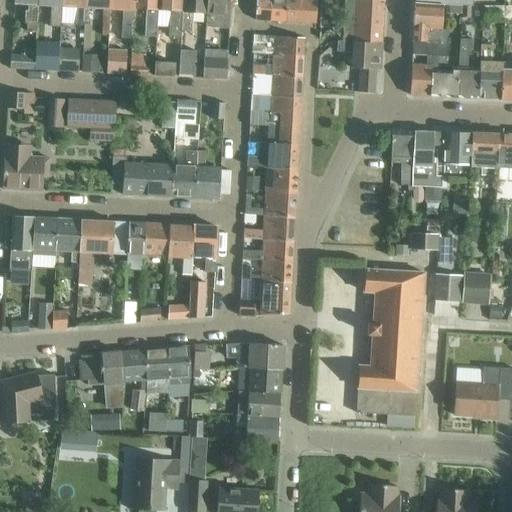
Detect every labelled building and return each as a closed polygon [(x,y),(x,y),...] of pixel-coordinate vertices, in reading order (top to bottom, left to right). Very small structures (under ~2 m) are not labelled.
[(36,31),(37,5),(37,0),(14,0),(14,4),(27,5),(26,31),(36,31)] [(60,27),(62,7),(62,0),(37,0),(37,5),(50,6),(49,26),(60,27)] [(85,25),(86,9),(86,0),(62,0),(62,7),(77,8),(76,25),(85,25)] [(109,10),(110,0),(86,0),(86,9),(102,10),(100,35),(108,35),(109,10)] [(110,0),(109,10),(122,11),(120,40),(132,40),(134,11),(134,0),(110,0)] [(134,0),(134,11),(145,11),(144,38),(156,39),(157,20),(158,12),(158,0),(134,0)] [(182,0),(158,0),(158,12),(170,13),(169,38),(180,38),(181,32),(182,0)] [(206,0),(182,0),(181,32),(190,33),(191,15),(205,16),(206,0)] [(230,0),(206,0),(205,16),(205,26),(228,28),(229,17),(230,17),(230,0)] [(256,0),(256,20),(270,21),(271,0),(256,0)] [(271,0),(270,21),(286,22),(286,0),(271,0)] [(286,0),(286,22),(315,24),(316,0),(286,0)] [(351,42),(380,44),(382,1),(359,0),(345,0),(345,20),(352,20),(351,42)] [(413,29),(412,41),(426,42),(447,44),(448,31),(442,30),(443,6),(415,4),(414,4),(414,16),(413,29)] [(484,6),(484,20),(510,19),(510,6),(484,6)] [(303,57),(304,39),(253,36),(253,43),(265,44),(265,49),(272,49),(272,55),(303,57)] [(460,39),(459,49),(458,70),(457,97),(479,98),(480,71),(472,70),(473,40),(460,39)] [(380,44),(351,42),(343,42),(338,41),(337,53),(351,54),(350,71),(359,71),(358,92),(373,93),(374,72),(378,72),(380,44)] [(411,66),(410,95),(431,96),(432,67),(438,68),(446,68),(447,44),(426,42),(412,41),(412,55),(427,56),(426,67),(411,66)] [(35,48),(33,70),(58,71),(59,49),(60,43),(35,42),(35,48)] [(479,98),(500,99),(502,65),(490,64),(491,47),(481,47),(480,71),(479,98)] [(10,68),(10,69),(18,70),(33,70),(35,48),(24,48),(23,56),(11,56),(10,68)] [(58,71),(58,72),(74,72),(78,73),(78,71),(79,65),(79,50),(68,50),(59,49),(58,71)] [(82,72),(100,73),(101,60),(96,60),(96,52),(83,51),(82,72)] [(106,74),(125,75),(126,52),(107,51),(106,74)] [(177,76),(192,77),(194,52),(179,51),(177,76)] [(302,77),(303,57),(272,55),(271,65),(267,65),(267,66),(252,66),(252,75),(253,75),(271,76),(302,77)] [(131,74),(148,76),(148,67),(143,67),(143,60),(132,59),(131,74)] [(226,80),(228,60),(203,59),(202,78),(226,80)] [(154,76),(172,77),(173,65),(154,64),(154,76)] [(500,99),(511,99),(511,65),(502,65),(500,99)] [(431,96),(457,97),(458,70),(452,70),(452,73),(437,72),(438,68),(432,67),(431,96)] [(271,76),(253,75),(252,95),(251,95),(250,112),(279,113),(279,110),(300,111),(302,77),(271,76)] [(8,93),(7,109),(24,109),(25,94),(8,93)] [(48,99),(47,127),(62,128),(64,100),(48,99)] [(68,100),(66,128),(114,130),(115,106),(115,102),(110,102),(85,101),(79,101),(68,100)] [(176,114),(175,128),(175,137),(183,138),(183,140),(198,140),(199,125),(195,125),(196,103),(177,102),(176,104),(176,114)] [(176,114),(176,104),(163,103),(162,128),(175,128),(176,114)] [(212,108),(212,119),(224,120),(224,110),(224,104),(221,103),(215,103),(213,103),(212,104),(212,108)] [(250,112),(249,125),(268,127),(267,144),(298,145),(300,111),(279,110),(279,113),(250,112)] [(411,191),(412,167),(414,132),(392,131),(390,163),(405,163),(405,168),(400,167),(399,185),(408,185),(408,191),(411,191)] [(431,154),(432,133),(414,132),(412,167),(425,167),(424,187),(441,187),(441,176),(435,176),(436,155),(431,154)] [(435,176),(441,176),(468,177),(468,169),(468,166),(470,135),(432,133),(431,154),(436,155),(435,176)] [(497,169),(497,165),(497,136),(470,135),(468,166),(468,169),(480,169),(480,177),(493,177),(493,169),(497,169)] [(511,136),(497,136),(497,165),(511,165),(511,136)] [(376,141),(370,161),(371,162),(369,171),(380,174),(389,145),(376,141)] [(297,170),(298,145),(267,144),(266,158),(247,157),(247,166),(266,168),(297,170)] [(29,157),(29,146),(5,145),(4,156),(2,190),(27,191),(27,190),(41,191),(42,178),(47,178),(48,165),(42,165),(43,159),(29,159),(29,158),(29,157)] [(123,195),(147,197),(149,165),(129,164),(129,158),(125,158),(125,150),(115,150),(113,185),(124,186),(123,195)] [(186,151),(185,167),(173,167),(171,198),(196,199),(197,168),(198,152),(186,151)] [(147,197),(171,198),(173,167),(149,165),(147,197)] [(197,168),(196,199),(219,200),(221,169),(197,168)] [(296,194),(297,170),(266,168),(264,192),(296,194)] [(247,177),(246,188),(257,189),(258,178),(247,177)] [(294,218),(296,194),(264,192),(263,210),(245,208),(244,215),(263,216),(294,218)] [(356,197),(355,209),(385,211),(386,198),(356,197)] [(293,242),(294,223),(294,218),(263,216),(262,231),(243,229),(243,239),(262,240),(293,242)] [(31,271),(32,254),(35,219),(12,217),(9,270),(31,271)] [(32,254),(55,255),(57,220),(35,219),(32,254)] [(71,262),(79,262),(81,221),(57,220),(55,255),(54,257),(60,257),(60,252),(72,252),(71,262)] [(93,254),(103,254),(105,222),(81,220),(81,221),(79,262),(78,267),(77,284),(91,285),(93,254)] [(129,223),(105,222),(103,254),(127,256),(129,223)] [(127,256),(127,262),(142,262),(142,258),(145,224),(129,223),(127,256)] [(145,224),(143,255),(148,255),(167,256),(169,225),(145,224)] [(193,226),(169,225),(167,256),(182,257),(181,275),(190,276),(191,258),(193,226)] [(193,226),(191,258),(205,259),(205,273),(215,273),(217,228),(193,226)] [(426,250),(438,251),(439,227),(427,227),(426,250)] [(410,250),(422,250),(422,234),(410,234),(410,250)] [(292,262),(293,242),(262,240),(261,252),(242,251),(242,260),(261,261),(292,262)] [(291,283),(292,262),(261,261),(260,275),(250,274),(251,268),(241,268),(241,280),(260,281),(291,283)] [(356,413),(416,417),(424,274),(365,270),(363,292),(371,293),(366,367),(359,366),(356,413)] [(463,302),(487,304),(489,276),(465,274),(463,302)] [(459,277),(434,275),(432,300),(457,302),(459,277)] [(289,314),(291,283),(260,281),(258,316),(289,314)] [(190,283),(188,306),(188,318),(203,317),(204,284),(190,283)] [(239,316),(250,317),(256,316),(256,300),(240,301),(239,316)] [(135,305),(127,304),(125,304),(124,324),(135,323),(135,305)] [(52,330),(52,313),(53,305),(40,305),(38,331),(45,330),(52,330)] [(188,318),(188,306),(169,308),(168,320),(188,318)] [(158,321),(160,311),(142,312),(140,323),(158,321)] [(67,313),(52,313),(52,330),(65,329),(67,313)] [(28,321),(11,323),(11,334),(28,332),(28,321)] [(250,356),(250,368),(281,370),(282,346),(249,345),(228,346),(228,358),(250,356)] [(186,347),(165,349),(168,386),(189,384),(186,347)] [(165,349),(144,351),(146,390),(147,394),(157,394),(168,394),(168,386),(165,349)] [(144,351),(122,353),(124,383),(140,382),(142,390),(146,390),(144,351)] [(123,383),(124,383),(122,353),(99,354),(99,359),(79,361),(81,381),(88,380),(88,385),(104,384),(105,397),(108,397),(109,408),(122,407),(123,383)] [(455,383),(453,416),(481,417),(481,419),(496,420),(497,400),(511,401),(511,369),(483,367),(483,371),(456,369),(455,383)] [(237,391),(247,392),(280,394),(281,370),(250,368),(239,369),(237,391)] [(37,373),(0,383),(1,393),(0,392),(0,408),(2,408),(3,424),(29,423),(29,422),(53,420),(52,409),(56,408),(54,375),(37,376),(37,373)] [(236,416),(246,416),(278,418),(280,394),(247,392),(247,403),(237,402),(236,416)] [(148,431),(165,432),(165,419),(166,420),(166,414),(149,413),(148,431)] [(278,418),(246,416),(245,429),(235,429),(235,440),(277,442),(278,418)] [(165,419),(165,432),(183,433),(183,420),(166,420),(165,419)] [(132,510),(164,511),(166,483),(178,484),(179,461),(173,461),(173,460),(136,458),(132,510)] [(187,511),(205,511),(207,482),(189,480),(187,511)] [(369,495),(360,494),(359,511),(395,511),(397,487),(369,485),(369,495)] [(219,488),(217,511),(256,511),(258,491),(219,488)] [(474,511),(476,501),(468,501),(468,491),(440,489),(438,511),(474,511)] [(27,499),(25,511),(43,511),(45,501),(27,499)]
